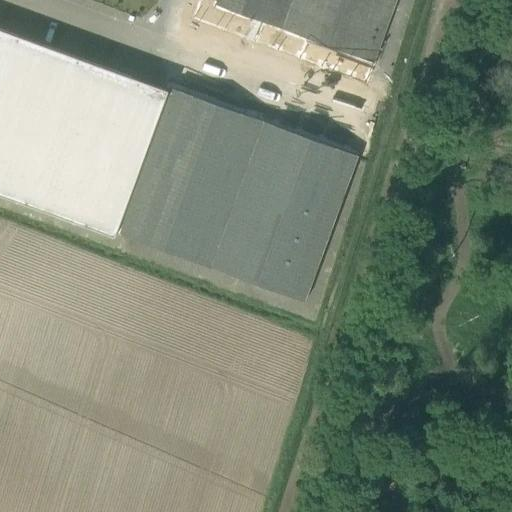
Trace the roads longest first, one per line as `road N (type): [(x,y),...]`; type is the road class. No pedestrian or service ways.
road 1 (track): [(280,511),(440,0)]
road 2 (residential): [(244,78),(35,0)]
